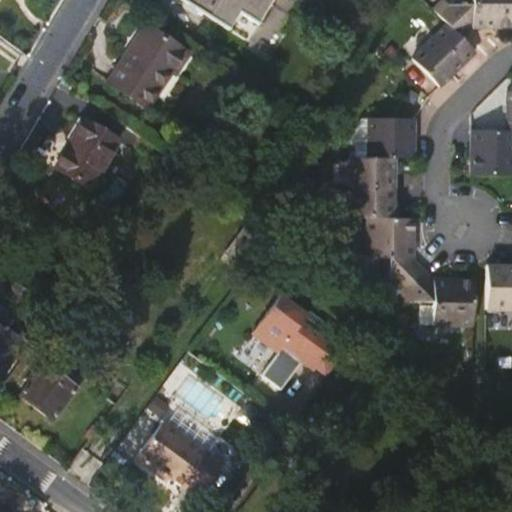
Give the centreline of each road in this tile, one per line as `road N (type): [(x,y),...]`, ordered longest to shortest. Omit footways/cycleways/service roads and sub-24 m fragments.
road 1 (residential): [(457,231),(432,191),(433,124),(490,69),(511,59)]
road 2 (residential): [(82,0),(0,139)]
